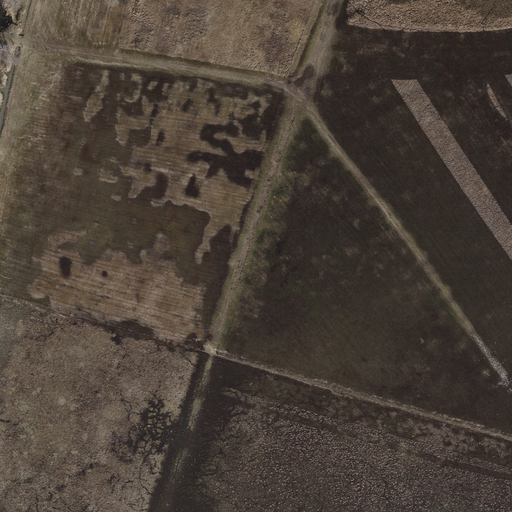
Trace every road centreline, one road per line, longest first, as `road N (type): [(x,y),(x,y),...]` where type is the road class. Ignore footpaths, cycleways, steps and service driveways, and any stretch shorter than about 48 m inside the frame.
road 1 (track): [(297,90),(511,386)]
road 2 (track): [(0,38),(297,90)]
road 3 (track): [(297,90),(213,351)]
